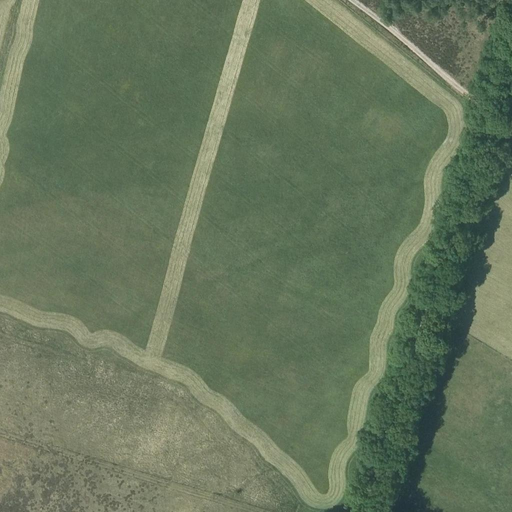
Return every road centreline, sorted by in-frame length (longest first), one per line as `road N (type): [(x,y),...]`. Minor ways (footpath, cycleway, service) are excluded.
road 1 (track): [(365,511),(497,117)]
road 2 (track): [(497,117),(351,0)]
